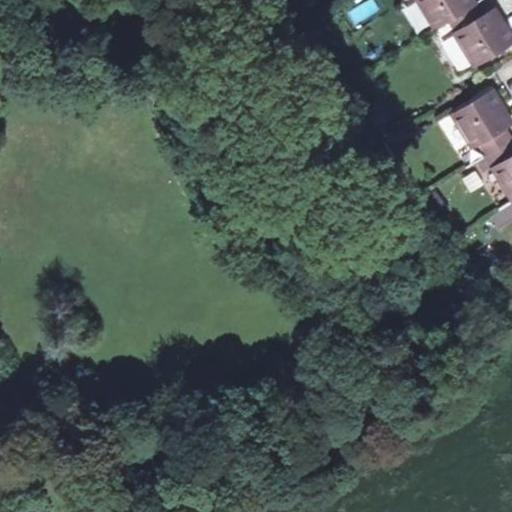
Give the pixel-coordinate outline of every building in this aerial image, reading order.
[(353,24),(379,10),(373,0),(366,0),(346,11),(353,24)] [(417,0),(411,0),(402,5),(415,31),(429,24),(417,0)] [(446,21),(473,4),(470,0),(417,0),(435,28),(446,21)] [(480,16),(473,4),(446,21),(474,66),(511,42),(511,40),(492,9),(480,16)] [(457,69),(470,61),(454,35),(442,42),(457,69)] [(486,155),(511,139),(505,128),(511,123),(511,121),(493,90),(453,114),(473,147),(480,142),(486,155)] [(362,107),(370,128),(392,119),(384,98),(362,107)] [(511,138),(511,139),(486,155),(479,158),(486,171),(494,167),(511,198),(511,138)]
